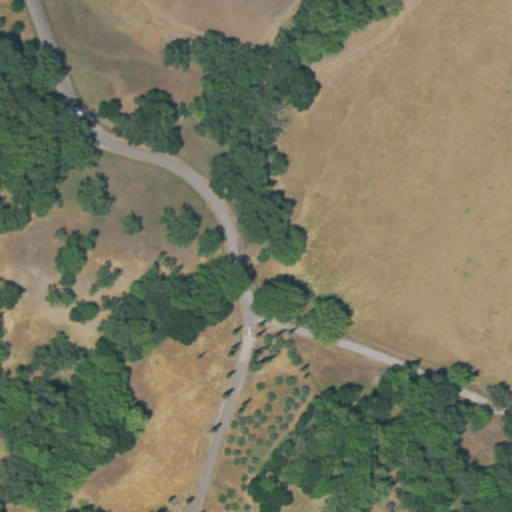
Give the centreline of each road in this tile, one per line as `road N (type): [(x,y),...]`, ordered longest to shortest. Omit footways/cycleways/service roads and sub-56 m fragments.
road 1 (residential): [(174,511),(237,350),(228,214),(192,172),(102,135),(83,115),(40,0)]
road 2 (residential): [(511,416),(236,317)]
